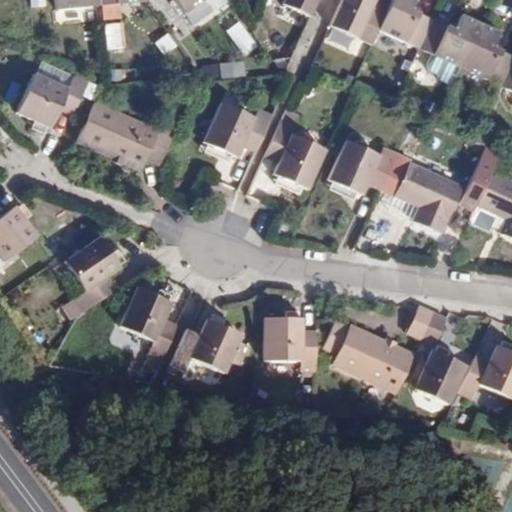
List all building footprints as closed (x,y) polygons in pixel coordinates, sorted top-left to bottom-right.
[(99,0),(54,0),(56,8),(100,4),(99,0)] [(173,0),(183,14),(204,0),(173,0)] [(282,0),(281,4),(309,17),(316,0),(282,0)] [(377,31),(391,1),(387,0),(342,0),(330,28),(370,46),(377,31)] [(419,50),(432,20),(410,10),(414,0),(391,0),(391,1),(377,31),(419,50)] [(459,68),(479,24),(462,15),(458,23),(448,28),(432,20),(419,50),(459,68)] [(500,87),(511,61),(511,55),(494,48),(501,33),(479,24),(459,68),(500,87)] [(511,92),(511,61),(500,87),(511,92)] [(89,78),(75,72),(68,88),(35,73),(16,111),(49,127),(59,108),(72,115),(89,78)] [(91,101),(72,142),(106,158),(108,154),(119,159),(117,163),(135,171),(142,158),(154,163),(171,126),(159,120),(153,131),(91,101)] [(251,151),(269,114),(254,107),(250,117),(217,102),(199,140),(231,155),(237,144),(251,151)] [(291,125),(278,118),(260,155),(274,162),(269,172),(302,188),(320,148),(287,133),(291,125)] [(379,188),(395,151),(381,145),(377,153),(350,142),(332,183),(359,195),(365,182),(379,188)] [(409,157),(395,151),(379,188),(392,194),(416,205),(410,218),(438,231),(459,183),(407,160),(409,157)] [(489,168),(476,162),(460,198),(473,204),(481,185),(489,168)] [(473,204),(467,218),(500,232),(494,245),(511,252),(511,199),(481,185),(473,204)] [(410,218),(416,205),(392,194),(386,208),(410,218)] [(0,260),(31,239),(10,208),(0,214),(0,260)] [(69,301),(78,314),(111,293),(102,279),(118,267),(98,237),(63,261),(83,292),(69,301)] [(147,355),(160,361),(177,325),(163,318),(170,303),(166,301),(154,296),(135,287),(117,326),(153,342),(147,355)] [(158,289),(154,296),(166,301),(169,294),(158,289)] [(406,333),(420,340),(432,312),(419,306),(415,312),(406,333)] [(285,311),(285,319),(298,319),(298,310),(285,311)] [(432,312),(420,340),(433,346),(446,318),(432,312)] [(210,321),(221,326),(224,319),(213,314),(210,321)] [(198,334),(187,329),(170,366),(182,372),(188,358),(223,374),(226,368),(240,375),(253,347),(239,340),(241,335),(221,326),(210,321),(205,318),(198,334)] [(300,372),(317,372),(318,330),(302,330),(302,319),(298,319),(285,319),(264,318),(263,361),(300,361),(300,372)] [(331,364),(395,395),(413,354),(394,345),(392,350),(382,345),(383,340),(350,324),(347,330),(332,324),(320,351),(333,358),(331,364)] [(385,338),(383,340),(382,345),(392,350),(394,345),(395,342),(385,338)] [(499,346),(511,352),(511,351),(511,344),(501,340),(499,346)] [(435,351),(447,357),(450,350),(438,344),(435,351)] [(476,353),(458,393),(470,399),(477,384),(511,400),(511,352),(499,346),(496,345),(489,358),(476,353)] [(466,366),(447,357),(435,351),(431,349),(412,388),(447,405),(466,366)]
